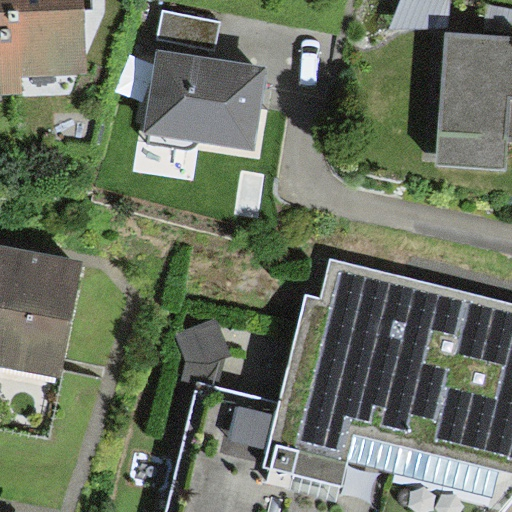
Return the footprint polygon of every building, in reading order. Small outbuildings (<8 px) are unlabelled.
[(0,0),(0,40),(3,102),(23,101),(22,84),(88,81),(84,0),(0,0)] [(511,36),(511,9),(493,6),(487,32),(511,36)] [(222,25),(163,14),(158,42),(217,53),(222,25)] [(511,47),(447,42),(437,173),(504,178),(507,146),(511,146),(511,47)] [(269,75),(157,59),(145,143),(256,159),(266,92),(269,75)] [(0,256),(0,375),(62,387),(84,272),(0,256)] [(511,308),(331,264),(321,305),(307,302),(283,410),(200,391),(170,511),(509,511),(511,509),(511,308)] [(197,378),(235,377),(233,323),(195,324),(197,378)]
